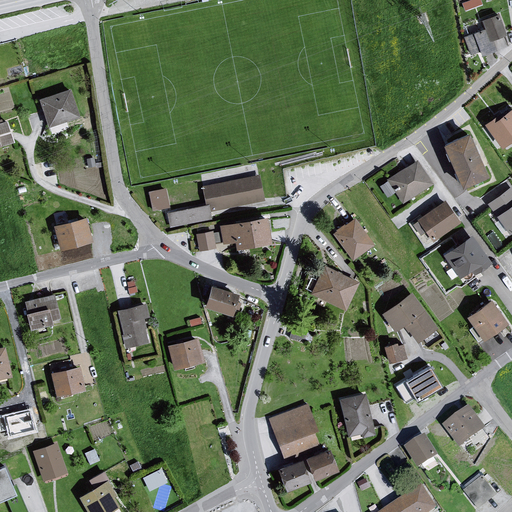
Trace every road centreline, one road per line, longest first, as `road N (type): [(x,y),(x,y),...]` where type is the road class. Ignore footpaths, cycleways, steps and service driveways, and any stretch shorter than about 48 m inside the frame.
road 1 (residential): [(280,297),(311,204),(437,121),(511,54)]
road 2 (residential): [(160,241),(116,180),(90,0)]
road 3 (residential): [(474,381),(300,511)]
road 4 (residential): [(261,481),(249,411),(280,297)]
road 5 (residential): [(0,288),(144,252),(160,241)]
road 6 (residential): [(280,297),(189,264),(160,241)]
